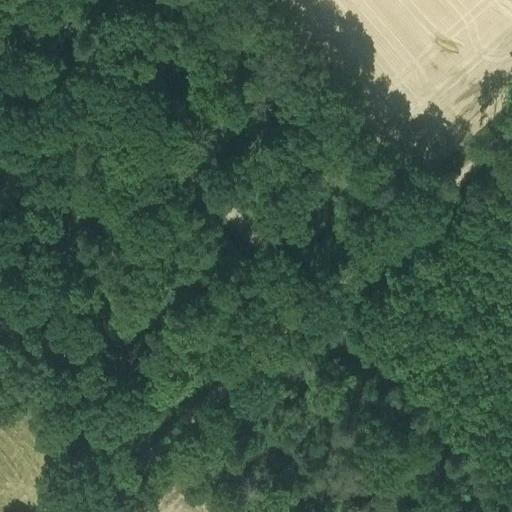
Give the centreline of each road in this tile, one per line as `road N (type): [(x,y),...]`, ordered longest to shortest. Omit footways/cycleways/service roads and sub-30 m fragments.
road 1 (track): [(46,0),(312,304)]
road 2 (track): [(312,304),(81,511)]
road 3 (track): [(312,304),(511,129)]
